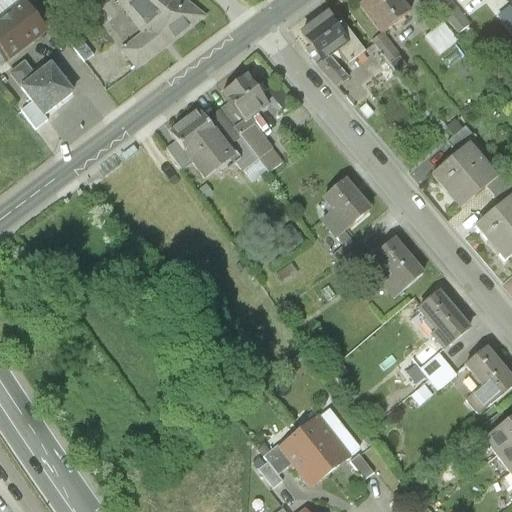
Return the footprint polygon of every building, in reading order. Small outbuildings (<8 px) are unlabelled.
[(203,20),(177,0),(116,0),(145,37),(124,53),(137,70),(179,38),(203,20)] [(396,0),(370,0),(359,8),(381,37),(382,36),(409,16),(396,0)] [(468,29),(444,0),(434,0),(430,3),(457,37),(468,29)] [(23,5),(0,22),(0,56),(5,63),(45,34),(23,5)] [(326,18),(302,38),(311,49),(322,64),(323,65),(329,61),(337,54),(348,68),(364,55),(343,28),(337,32),(326,18)] [(442,25),(424,40),(438,58),(457,43),(442,25)] [(93,58),(76,36),(67,43),(84,65),(93,58)] [(401,59),(382,36),(381,37),(371,44),(397,77),(407,70),(400,60),(401,59)] [(322,64),(311,49),(305,53),(317,68),(322,64)] [(347,82),(329,61),(323,65),(322,64),(317,68),(337,91),(347,82)] [(33,82),(22,67),(10,77),(21,91),(33,82)] [(72,97),(50,69),(33,82),(21,91),(32,105),(43,119),(44,119),(72,97)] [(246,80),(222,98),(229,107),(243,126),(244,127),(248,124),(268,109),(261,99),(267,95),(261,88),(255,92),(246,80)] [(43,119),(32,105),(21,114),(35,133),(47,123),(44,119),(43,119)] [(243,126),(229,107),(219,114),(233,133),(243,126)] [(233,133),(219,114),(209,121),(221,137),(220,137),(227,147),(224,149),(226,152),(240,142),(233,133)] [(198,115),(169,136),(170,137),(169,138),(175,145),(176,145),(189,162),(189,163),(191,166),(203,182),(222,167),(216,159),(226,152),(224,149),(227,147),(220,137),(221,137),(209,121),(205,124),(198,115)] [(282,167),(248,124),(244,127),(243,126),(233,133),(240,142),(257,163),(268,178),(282,167)] [(466,129),(447,145),(456,155),(475,139),(466,129)] [(242,175),(257,163),(240,142),(226,152),(232,160),(231,161),(242,175)] [(189,162),(176,145),(175,145),(165,152),(182,174),(191,166),(189,163),(189,162)] [(468,149),(432,179),(460,212),(485,191),(496,182),(495,182),(468,149)] [(496,182),(485,191),(493,200),(511,185),(503,176),(495,182),(496,182)] [(343,185),(324,202),(333,214),(321,225),(335,242),(343,235),(368,214),(343,185)] [(511,186),(511,185),(493,200),(501,209),(511,200),(511,201),(511,186)] [(511,201),(511,200),(501,209),(476,230),(504,264),(511,257),(511,201)] [(349,242),(343,235),(335,242),(341,249),(349,242)] [(330,258),(350,280),(368,265),(359,254),(349,242),(341,249),(330,258)] [(422,279),(392,244),(375,259),(392,279),(381,288),(394,303),(422,279)] [(467,334),(438,298),(418,314),(435,335),(431,338),(443,354),(467,334)] [(511,385),(484,353),(464,370),(482,391),(478,395),(489,407),(491,409),(511,390),(511,385)] [(438,358),(419,373),(428,384),(447,368),(438,358)] [(447,368),(428,384),(437,395),(456,379),(447,368)] [(426,386),(411,393),(416,405),(431,398),(426,386)] [(489,407),(478,395),(466,405),(477,418),(489,407)] [(358,452),(328,414),(318,422),(348,460),(358,452)] [(501,415),(481,429),(489,439),(508,424),(501,415)] [(318,422),(317,421),(298,436),(329,475),(348,460),(318,422)] [(511,421),(508,424),(489,439),(484,442),(496,459),(511,447),(511,421)] [(329,475),(298,436),(280,451),(292,467),(310,490),(329,475)] [(511,447),(496,459),(508,475),(511,472),(511,447)] [(280,451),(278,448),(263,460),(267,465),(277,478),(292,467),(280,451)] [(373,477),(358,458),(349,465),(364,484),(373,477)] [(380,468),(373,459),(369,461),(376,471),(380,468)] [(277,478),(267,465),(258,473),(273,492),(282,484),(277,478)]
